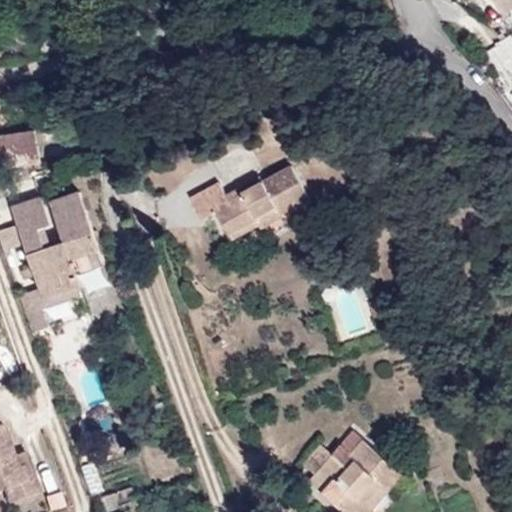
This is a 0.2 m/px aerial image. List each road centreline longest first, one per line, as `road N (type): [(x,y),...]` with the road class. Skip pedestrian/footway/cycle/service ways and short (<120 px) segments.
road 1 (residential): [(221,511),(119,229),(113,188),(133,104),(203,49),(258,29)]
road 2 (residential): [(0,75),(214,26),(258,29)]
road 3 (residential): [(258,29),(354,40),(403,57),(436,48)]
